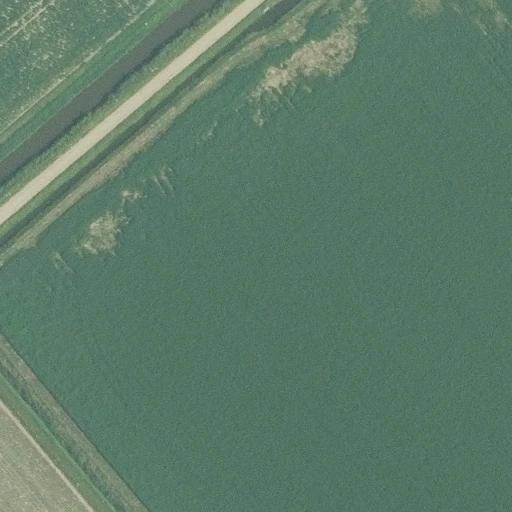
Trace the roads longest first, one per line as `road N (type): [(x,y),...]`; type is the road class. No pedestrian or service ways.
road 1 (unclassified): [(0,204),(239,0)]
road 2 (unknown): [(145,511),(0,337)]
